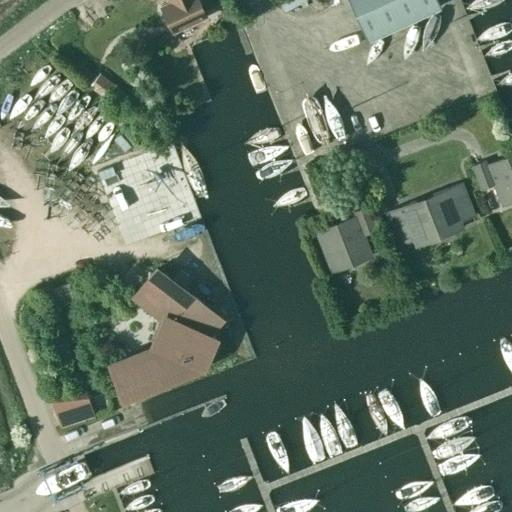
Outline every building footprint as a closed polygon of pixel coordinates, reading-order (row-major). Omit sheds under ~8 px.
[(78,27),(103,19),(97,0),(80,0),(70,3),(78,27)] [(168,0),(169,2),(160,6),(172,31),(205,16),(197,0),(168,0)] [(437,0),(348,0),(366,39),(439,5),(437,0)] [(231,4),(219,10),(228,28),(239,22),(231,4)] [(449,32),(463,72),(479,67),(466,27),(449,32)] [(114,84),(98,71),(87,85),(104,98),(114,84)] [(493,183),(501,204),(511,199),(511,153),(486,164),(484,160),(471,165),(480,188),(493,183)] [(386,211),(398,244),(412,238),(415,245),(462,227),(459,220),(473,214),(460,182),(386,211)] [(331,270),(370,255),(362,234),(375,229),(366,206),(353,211),(355,215),(315,230),(331,270)] [(153,273),(148,271),(135,296),(161,316),(154,345),(111,364),(116,389),(127,388),(137,386),(147,384),(152,383),(157,381),(162,379),(171,375),(181,371),(190,365),(194,362),(197,364),(215,338),(203,332),(216,321),(217,323),(219,321),(215,317),(211,313),(207,308),(203,304),(199,301),(194,297),(190,293),(185,290),(180,286),(176,284),(167,279),(162,277),(157,275),(153,273)] [(56,424),(95,418),(91,392),(52,398),(56,424)]
